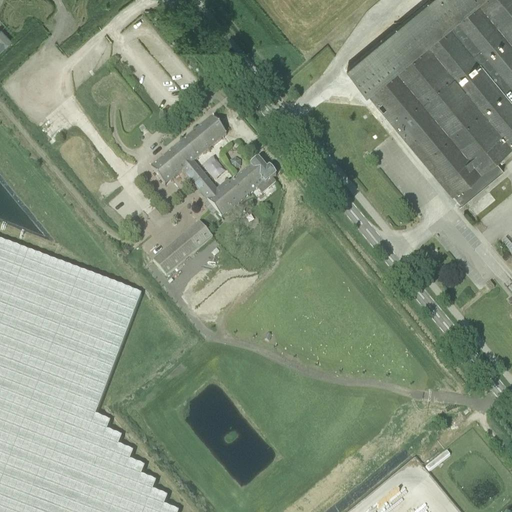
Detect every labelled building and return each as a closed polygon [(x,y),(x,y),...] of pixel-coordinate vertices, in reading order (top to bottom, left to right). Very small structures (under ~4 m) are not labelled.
[(511,0),(429,0),(347,69),(452,196),(454,195),(462,204),(460,206),(504,170),(504,169),(503,170),(496,160),(511,146),(511,0)] [(0,52),(12,41),(1,29),(0,30),(0,52)] [(165,189),(166,188),(183,174),(194,187),(205,178),(193,164),(225,137),(212,121),(151,173),(165,189)] [(221,220),(231,211),(257,190),(262,196),(275,185),(272,181),(276,178),(269,170),(267,172),(259,162),(218,195),(205,178),(194,187),(221,220)] [(199,224),(153,262),(166,279),(213,239),(199,224)] [(170,511),(164,509),(168,500),(153,494),(156,485),(141,479),(145,470),(130,464),(133,455),(119,449),(122,440),(107,434),(111,425),(96,419),(142,298),(0,244),(0,511),(170,511)] [(494,289),(490,283),(486,286),(490,292),(494,289)]
